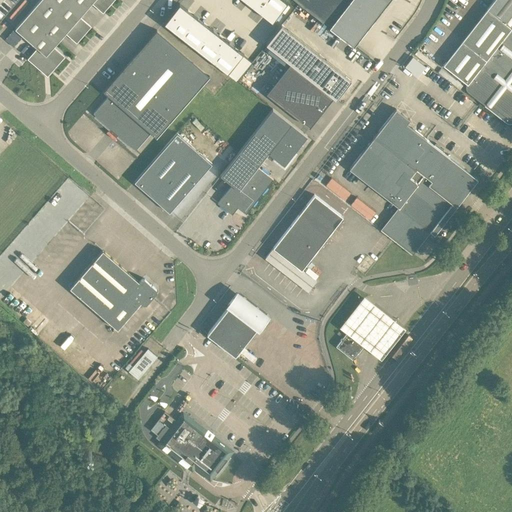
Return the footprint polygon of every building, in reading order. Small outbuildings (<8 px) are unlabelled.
[(76,42),(77,41),(83,34),(45,0),(39,0),(28,13),(59,39),(66,32),(76,42)] [(45,0),(83,34),(89,27),(90,26),(79,17),(86,9),(74,0),(45,0)] [(110,4),(105,0),(74,0),(86,9),(92,2),(103,12),(110,4)] [(263,0),(245,0),(257,9),(263,0)] [(288,2),(285,0),(263,0),(257,9),(273,21),(288,2)] [(295,0),(353,46),(388,0),(295,0)] [(511,0),(493,0),(487,9),(462,41),(443,65),(467,83),(466,85),(465,87),(466,89),(467,91),(468,92),(505,121),(507,122),(509,122),(511,122),(511,121),(511,0)] [(164,23),(180,36),(195,16),(179,4),(164,23)] [(53,47),(58,41),(59,39),(28,13),(15,28),(38,48),(28,59),(41,70),(53,69),(64,56),(53,47)] [(211,28),(195,16),(180,36),(196,48),(211,28)] [(285,59),(296,68),(311,48),(281,24),(265,44),(285,59)] [(227,41),(211,28),(196,48),(211,60),(227,41)] [(156,30),(103,91),(109,96),(93,113),(136,150),(151,133),(156,137),(209,76),(156,30)] [(227,41),(211,60),(227,73),(243,53),(227,41)] [(311,48),(296,68),(331,95),(336,99),(351,80),(311,48)] [(237,80),(252,60),(243,53),(227,73),(237,80)] [(305,128),(331,95),(296,68),(285,59),(258,91),(305,128)] [(238,152),(257,167),(268,153),(284,164),(306,135),(292,124),(272,109),(238,152)] [(349,169),(430,232),(434,235),(478,179),(407,123),(410,120),(396,109),(375,136),(373,135),(373,136),(374,137),(349,169)] [(134,182),(169,212),(212,164),(177,133),(134,182)] [(257,167),(238,152),(220,175),(232,185),(218,203),(232,214),(238,207),(246,214),(273,179),(257,167)] [(301,270),(343,217),(314,195),(273,248),(301,270)] [(301,270),(273,248),(265,258),(308,292),(316,281),(301,270)] [(139,282),(103,250),(70,288),(117,329),(141,302),(143,304),(146,304),(156,292),(156,289),(144,279),(141,279),(139,282)] [(260,325),(266,318),(269,315),(239,291),(231,302),(207,334),(235,356),(260,325)] [(341,328),(347,333),(349,330),(365,342),(363,345),(382,359),(405,329),(365,297),(341,328)] [(336,346),(352,358),(363,345),(365,342),(349,330),(347,333),(336,346)] [(129,371),(138,378),(157,356),(148,348),(144,353),(140,349),(125,367),(129,371)] [(151,429),(158,435),(156,437),(182,457),(181,458),(185,461),(188,459),(210,476),(212,473),(216,476),(231,457),(227,454),(229,451),(183,415),(178,422),(170,415),(167,419),(176,425),(172,430),(166,425),(158,419),(151,429)]
